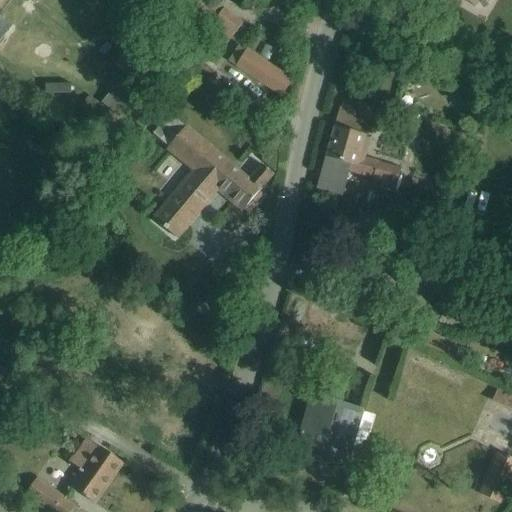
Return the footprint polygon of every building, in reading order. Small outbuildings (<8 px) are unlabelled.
[(205,0),(187,0),(183,5),(214,30),(212,33),(221,40),(223,38),(229,42),(230,40),(242,24),(224,9),(221,13),(205,0)] [(273,0),(272,4),(282,8),(285,0),(273,0)] [(289,0),(287,7),(297,11),(302,0),(289,0)] [(460,0),(476,8),(480,0),(460,0)] [(282,39),(275,61),(287,65),(294,43),(282,39)] [(237,47),(226,64),(235,70),(246,52),(237,47)] [(148,66),(127,49),(113,67),(135,83),(148,66)] [(282,97),(292,82),(246,52),(235,70),(260,86),(261,84),(282,97)] [(217,69),(200,56),(194,65),(211,78),(217,69)] [(120,80),(101,104),(119,119),(121,120),(140,97),(120,80)] [(71,86),(45,85),(45,95),(71,95),(71,86)] [(371,139),(366,137),(374,109),(343,101),(339,113),(326,159),(327,159),(319,190),(343,196),(348,173),(372,181),(370,188),(394,194),(400,169),(378,162),(378,164),(365,160),(371,139)] [(261,165),(251,177),(241,169),(239,171),(186,128),(185,129),(170,115),(153,135),(168,148),(165,152),(191,172),(152,219),(178,241),(217,194),(241,213),(243,211),(250,216),(264,198),(259,193),(273,176),(261,165)] [(103,239),(82,202),(78,196),(54,211),(59,220),(64,217),(66,222),(72,232),(77,229),(79,232),(76,234),(85,250),(100,241),(103,239)] [(373,249),(368,260),(382,266),(387,255),(373,249)] [(349,279),(336,309),(388,329),(391,322),(376,316),(385,293),(349,279)] [(511,300),(503,320),(511,323),(511,300)] [(511,395),(498,389),(492,404),(511,412),(511,395)] [(364,451),(374,417),(364,413),(313,398),(302,434),(301,434),(298,442),(299,442),(295,457),(346,472),(353,448),(364,451)] [(67,464),(79,473),(69,487),(93,504),(122,464),(86,440),(73,458),(72,457),(67,464)] [(511,460),(497,454),(479,495),(500,505),(511,478),(511,460)] [(25,497),(45,511),(71,511),(76,507),(38,479),(25,497)]
